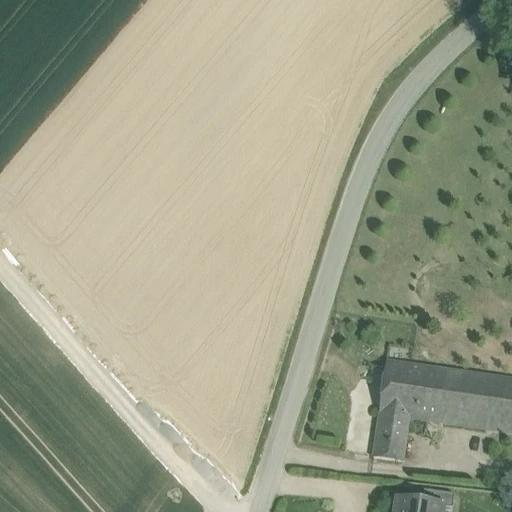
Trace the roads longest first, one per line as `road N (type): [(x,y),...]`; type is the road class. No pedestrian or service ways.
road 1 (unclassified): [(509,0),(386,117),(259,511)]
road 2 (track): [(0,275),(219,511)]
